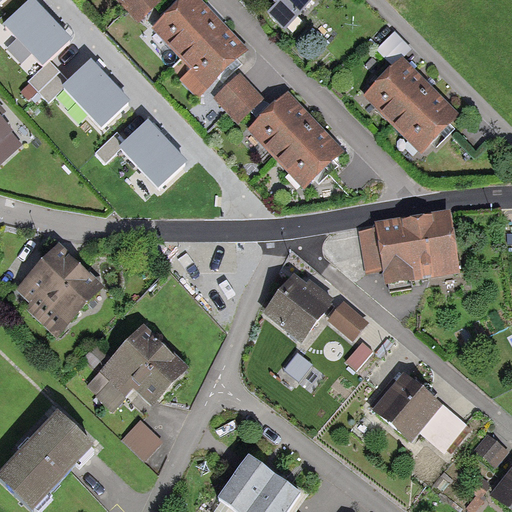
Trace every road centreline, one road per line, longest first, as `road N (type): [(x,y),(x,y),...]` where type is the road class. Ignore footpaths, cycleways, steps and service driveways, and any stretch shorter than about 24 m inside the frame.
road 1 (residential): [(247,231),(229,178),(60,0)]
road 2 (residential): [(302,227),(322,264),(511,424)]
road 3 (residential): [(409,204),(407,188),(219,0)]
road 4 (residential): [(247,231),(113,229),(0,208)]
road 5 (residential): [(217,380),(387,511)]
road 6 (residential): [(511,138),(374,0)]
road 7 (residential): [(276,229),(276,249),(217,380)]
road 8 (residential): [(217,380),(149,511)]
